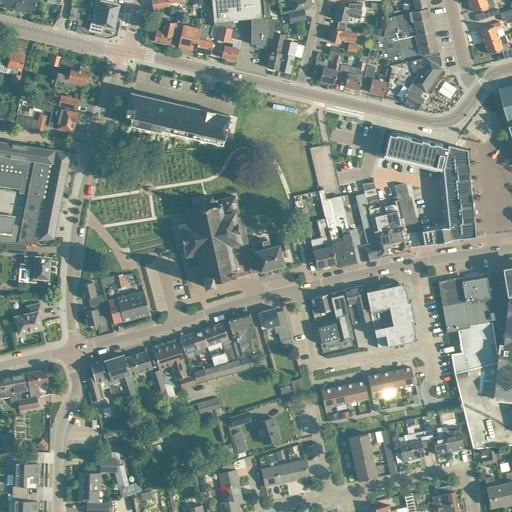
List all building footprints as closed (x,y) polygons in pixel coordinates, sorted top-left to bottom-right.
[(0,0),(0,3),(4,4),(4,6),(19,10),(20,7),(33,11),(33,13),(36,0),(0,0)] [(95,0),(93,10),(117,16),(120,4),(113,3),(113,0),(95,0)] [(151,0),(153,10),(170,7),(170,4),(185,1),(184,0),(151,0)] [(212,0),(214,24),(221,26),(218,37),(217,40),(233,44),(232,47),(224,45),(221,57),(236,61),(241,40),(230,37),(232,29),(230,28),(232,20),(250,20),(251,45),(265,44),(267,37),(265,17),(264,17),(262,17),(260,0),(212,0)] [(291,0),(294,10),(304,8),(312,7),(310,0),(291,0)] [(389,0),(383,0),(386,13),(392,12),(389,0)] [(427,6),(425,0),(413,0),(415,8),(427,6)] [(481,9),(482,11),(495,6),(492,0),(469,0),(473,12),(481,9)] [(334,19),(344,22),(346,22),(354,24),(355,16),(360,17),(362,10),(361,10),(363,4),(349,3),(348,7),(338,5),(334,19)] [(304,8),(294,10),(294,11),(288,12),(290,23),(307,19),(304,8)] [(432,30),(427,8),(409,12),(411,24),(414,23),(416,33),(432,30)] [(511,8),(511,9),(500,13),(503,21),(511,18),(511,8)] [(184,16),(183,9),(171,10),(172,18),(184,16)] [(476,21),(500,13),(498,9),(484,14),(484,12),(474,15),(476,21)] [(117,16),(93,10),(88,31),(102,34),(104,26),(114,28),(117,16)] [(384,36),(383,36),(383,41),(406,36),(410,35),(405,14),(386,18),(384,36)] [(201,23),(202,23),(200,29),(195,51),(210,55),(213,42),(206,40),(210,25),(206,24),(205,17),(201,18),(201,23)] [(270,19),(265,18),(267,37),(274,39),(267,68),(278,70),(282,54),(280,54),(284,39),(285,36),(283,36),(276,34),(279,19),(270,19)] [(500,21),(487,26),(488,28),(480,31),(484,43),(499,38),(496,31),(503,28),(500,21)] [(182,31),(183,25),(175,23),(175,24),(165,22),(163,32),(156,30),(154,41),(169,45),(173,29),(182,31)] [(214,26),(213,26),(210,36),(218,37),(221,26),(214,24),(214,26)] [(178,46),(195,51),(200,29),(183,25),(182,31),(178,46)] [(357,30),(337,25),(336,29),(332,28),(329,41),(339,44),(340,39),(354,43),(357,30)] [(410,35),(406,36),(383,41),(383,36),(372,34),(367,32),(365,37),(368,40),(371,40),(369,48),(382,51),(381,57),(392,60),(391,63),(397,64),(407,61),(407,57),(437,50),(436,43),(432,30),(416,33),(410,35)] [(484,43),(487,54),(496,51),(497,53),(502,51),(504,59),(511,56),(511,46),(509,48),(505,35),(499,38),(484,43)] [(293,56),(296,42),(284,39),(280,54),(282,54),(278,70),(289,73),(293,56)] [(358,47),(348,44),(346,51),(356,54),(358,47)] [(320,80),(334,84),(342,51),(330,48),(329,54),(334,55),(333,59),(334,59),(333,63),(334,64),(333,70),(323,67),(320,80)] [(0,63),(0,65),(7,67),(14,69),(11,80),(18,82),(23,64),(25,55),(11,51),(9,58),(2,56),(0,63)] [(391,68),(385,96),(401,99),(416,110),(424,99),(421,97),(425,91),(428,93),(430,93),(444,73),(443,71),(441,69),(441,68),(440,67),(442,64),(439,54),(407,61),(397,64),(391,63),(390,68),(391,68)] [(53,55),(51,63),(57,65),(59,57),(53,55)] [(340,70),(337,80),(345,82),(344,86),(359,90),(361,80),(365,63),(366,64),(368,57),(361,55),(359,62),(357,69),(355,69),(354,75),(347,74),(349,67),(341,65),(340,70)] [(62,59),(55,85),(62,87),(63,85),(73,87),(74,83),(80,85),(80,84),(85,85),(90,67),(82,65),(80,70),(72,68),(74,62),(62,59)] [(367,65),(364,76),(362,86),(370,88),(369,92),(383,95),(390,68),(383,67),(382,74),(379,73),(378,80),(372,79),(375,67),(367,65)] [(452,77),(445,87),(456,94),(463,84),(452,77)] [(509,120),(511,126),(511,131),(511,84),(500,88),(500,89),(501,91),(502,97),(504,103),(508,120),(509,120)] [(131,92),(125,115),(131,117),(130,125),(139,127),(139,126),(145,127),(145,129),(146,129),(147,127),(153,129),(152,130),(161,133),(162,131),(169,132),(170,131),(176,132),(175,134),(185,136),(185,134),(191,136),(191,137),(200,140),(200,138),(206,139),(206,141),(215,143),(215,142),(221,143),(221,144),(222,145),(229,115),(228,115),(227,119),(137,98),(138,94),(131,92)] [(61,95),(58,105),(75,110),(78,99),(61,95)] [(51,112),(51,116),(76,122),(78,113),(69,110),(43,104),(41,110),(51,112)] [(279,121),(280,105),(263,104),(262,120),(279,121)] [(309,122),(311,107),(295,105),(293,120),(309,122)] [(44,125),(47,116),(39,114),(37,123),(38,119),(17,115),(16,125),(29,128),(43,132),(44,125)] [(76,122),(51,116),(48,126),(63,130),(73,132),(75,122),(76,122)] [(389,134),(384,154),(442,168),(448,227),(445,227),(445,226),(425,230),(419,231),(411,198),(409,198),(406,185),(401,184),(394,185),(397,196),(393,197),(394,199),(398,198),(407,239),(409,247),(450,240),(450,239),(470,237),(471,229),(474,229),(475,229),(475,228),(474,223),(473,214),(473,209),(473,206),(472,202),(470,186),(470,180),(469,171),(469,170),(468,166),(468,165),(467,156),(464,157),(463,149),(464,149),(464,148),(448,144),(447,147),(441,146),(441,143),(434,141),(433,144),(428,143),(429,140),(421,138),(420,141),(409,139),(410,136),(396,132),(395,135),(389,134)] [(0,242),(6,242),(27,241),(44,240),(54,239),(71,152),(54,149),(54,150),(14,144),(0,141),(0,186),(20,189),(19,192),(28,193),(22,227),(14,226),(15,218),(0,215),(0,242)] [(364,191),(374,188),(373,182),(363,184),(364,191)] [(319,195),(317,188),(307,191),(308,198),(319,195)] [(374,188),(364,191),(365,195),(380,256),(391,253),(391,252),(395,251),(383,202),(378,203),(374,188)] [(323,189),(318,191),(322,204),(324,216),(325,216),(325,218),(331,243),(336,263),(337,267),(357,262),(357,261),(354,247),(350,235),(349,228),(346,217),(341,196),(326,199),(323,189)] [(356,233),(350,235),(354,247),(357,261),(364,259),(365,261),(380,257),(380,256),(365,195),(357,197),(368,243),(359,245),(356,233)] [(182,236),(179,236),(181,245),(183,245),(186,255),(189,255),(195,254),(197,253),(200,266),(201,271),(200,271),(204,286),(214,284),(214,283),(237,278),(237,277),(231,254),(228,245),(240,242),(242,250),(244,250),(243,247),(249,246),(248,245),(247,237),(242,218),(241,211),(238,212),(236,202),(235,196),(212,201),(211,197),(199,200),(194,201),(196,209),(188,211),(191,222),(179,225),(181,233),(182,236)] [(394,199),(383,202),(395,251),(398,250),(398,252),(410,249),(407,239),(398,198),(394,199)] [(296,210),(302,237),(311,235),(305,208),(296,210)] [(318,238),(310,239),(317,268),(336,263),(331,243),(325,218),(317,220),(320,233),(321,237),(318,238)] [(245,250),(249,265),(258,263),(260,271),(284,265),(280,250),(289,248),(284,230),(276,232),(279,244),(270,246),(268,239),(251,244),(252,248),(245,250)] [(6,242),(5,252),(26,253),(27,241),(6,242)] [(25,256),(24,263),(29,264),(27,282),(36,283),(36,278),(48,279),(49,258),(39,257),(25,256)] [(461,352),(451,354),(454,370),(454,372),(460,396),(462,406),(463,407),(473,449),(511,444),(511,267),(511,268),(511,266),(511,268),(504,269),(505,276),(504,276),(506,287),(507,287),(508,294),(510,293),(511,292),(511,299),(507,349),(503,348),(502,353),(498,353),(492,322),(470,326),(470,328),(458,331),(461,352)] [(462,277),(438,281),(439,288),(447,332),(458,331),(470,328),(470,326),(492,322),(497,321),(493,297),(494,297),(490,273),(481,274),(481,275),(462,278),(462,277)] [(116,282),(114,276),(114,275),(108,277),(100,278),(101,285),(116,282)] [(125,286),(122,275),(114,276),(116,282),(117,288),(125,286)] [(84,299),(88,298),(89,304),(105,300),(104,295),(101,296),(101,295),(96,296),(93,282),(81,284),(84,299)] [(388,346),(397,344),(412,341),(416,336),(405,287),(400,284),(366,291),(378,348),(388,346)] [(344,289),(346,299),(352,324),(369,320),(364,300),(366,300),(363,285),(344,289)] [(332,302),(336,320),(341,339),(341,342),(353,339),(353,336),(341,290),(330,293),(332,302)] [(150,314),(144,292),(128,295),(134,318),(150,314)] [(329,315),(331,322),(336,320),(332,302),(330,302),(328,294),(315,297),(319,313),(326,311),(327,315),(329,315)] [(128,295),(128,296),(108,301),(114,323),(134,318),(128,295)] [(105,300),(89,304),(91,310),(85,311),(88,326),(100,323),(101,326),(104,325),(106,322),(105,317),(102,315),(99,316),(98,313),(109,310),(106,300),(105,300)] [(18,333),(20,333),(22,334),(25,334),(26,332),(42,328),(40,318),(43,317),(40,304),(29,306),(30,313),(15,316),(18,333)] [(262,329),(274,326),(276,334),(278,333),(280,340),(291,337),(284,313),(283,310),(276,312),(275,308),(257,313),(262,329)] [(228,320),(235,343),(233,344),(238,360),(224,364),(227,374),(255,366),(251,354),(260,352),(250,314),(228,320)] [(316,326),(320,343),(320,344),(326,343),(334,341),(341,339),(336,320),(331,322),(316,326)] [(223,322),(201,330),(207,346),(209,351),(220,347),(221,349),(224,348),(225,350),(211,355),(214,365),(235,358),(223,322)] [(201,330),(191,333),(199,354),(203,352),(202,348),(207,346),(201,330)] [(191,333),(179,337),(185,354),(194,350),(196,355),(199,354),(191,333)] [(177,343),(165,347),(154,350),(159,368),(171,365),(175,379),(186,376),(181,361),(183,361),(177,343)] [(152,368),(147,351),(125,358),(130,375),(152,368)] [(125,358),(123,354),(104,360),(110,380),(124,375),(127,385),(126,385),(129,397),(136,395),(130,375),(125,358)] [(94,376),(87,378),(91,390),(94,401),(96,410),(97,410),(98,415),(111,412),(107,398),(106,398),(104,397),(102,389),(100,380),(107,378),(105,369),(102,359),(90,363),(94,376)] [(227,374),(224,364),(204,369),(206,379),(227,374)] [(400,369),(404,387),(415,384),(411,367),(400,369)] [(19,410),(40,407),(38,397),(40,396),(38,388),(37,388),(37,386),(49,384),(46,369),(26,373),(31,398),(17,400),(19,410)] [(204,369),(193,372),(196,382),(206,379),(204,369)] [(400,369),(389,372),(393,389),(404,387),(400,369)] [(151,373),(158,395),(163,393),(165,399),(168,398),(163,381),(162,382),(158,370),(151,373)] [(382,391),(393,389),(389,372),(378,374),(382,391)] [(15,392),(17,399),(21,398),(19,388),(26,387),(23,373),(12,376),(15,392)] [(367,376),(371,394),(372,399),(377,398),(376,393),(382,391),(378,374),(367,376)] [(12,376),(2,377),(5,391),(7,397),(9,396),(11,403),(17,401),(16,399),(17,399),(15,392),(12,376)] [(193,376),(179,380),(182,388),(195,383),(193,376)] [(364,381),(353,383),(357,401),(368,398),(364,381)] [(342,386),(346,403),(357,401),(353,383),(342,386)] [(342,386),(332,388),(335,405),(346,403),(342,386)] [(332,388),(321,390),(324,408),(335,405),(332,388)] [(224,393),(202,399),(204,404),(225,398),(224,393)] [(204,404),(206,412),(227,407),(226,399),(204,404)] [(465,422),(462,409),(455,411),(458,423),(465,422)] [(229,418),(230,419),(227,420),(230,427),(251,420),(249,411),(229,418)] [(263,444),(270,442),(279,438),(276,428),(277,428),(277,427),(276,427),(272,418),(256,423),(263,444)] [(453,426),(447,427),(447,426),(442,427),(447,452),(464,449),(461,439),(459,427),(453,428),(453,426)] [(432,432),(426,434),(428,446),(434,445),(436,454),(447,452),(442,427),(437,428),(438,436),(433,437),(432,432)] [(408,434),(414,459),(424,457),(423,447),(428,446),(426,434),(425,431),(408,434)] [(368,433),(349,437),(353,459),(372,455),(368,433)] [(392,441),(393,444),(395,453),(401,452),(403,461),(414,459),(408,434),(404,435),(406,443),(400,445),(398,436),(392,437),(393,441),(392,441)] [(42,436),(43,445),(54,444),(53,436),(42,436)] [(124,437),(117,440),(120,450),(127,447),(124,437)] [(235,442),(238,452),(247,450),(243,439),(235,442)] [(12,442),(3,442),(4,450),(12,450),(12,442)] [(488,456),(481,458),(483,465),(497,462),(494,449),(487,451),(488,456)] [(372,455),(353,459),(358,481),(377,477),(372,455)] [(14,456),(13,474),(16,474),(38,475),(39,463),(29,463),(29,457),(29,456),(14,456)] [(100,459),(100,471),(114,471),(117,471),(117,465),(117,459),(111,459),(110,459),(100,459)] [(305,460),(290,463),(294,480),(308,477),(305,460)] [(280,483),(294,480),(290,463),(276,466),(280,483)] [(117,471),(114,471),(122,498),(127,496),(125,487),(121,472),(119,465),(117,465),(117,471)] [(265,486),(280,483),(276,466),(261,469),(265,486)] [(239,484),(236,470),(218,473),(221,488),(239,484)] [(501,484),(506,504),(511,502),(511,471),(506,473),(508,483),(501,484)] [(81,498),(88,498),(88,502),(87,502),(102,503),(102,502),(101,502),(102,499),(102,497),(102,491),(97,491),(97,485),(100,485),(100,473),(79,473),(79,482),(81,482),(81,498)] [(7,474),(7,484),(13,485),(12,493),(28,494),(28,487),(38,487),(38,475),(16,474),(13,474),(11,474),(7,474)] [(493,476),(485,478),(491,507),(506,504),(501,484),(495,486),(493,476)] [(129,486),(125,487),(127,496),(141,491),(137,483),(129,486)] [(242,499),(239,484),(221,488),(224,501),(219,502),(219,503),(237,500),(242,499)] [(431,502),(433,507),(457,502),(454,491),(436,495),(438,501),(431,502)] [(12,493),(12,501),(14,502),(14,511),(16,511),(36,511),(37,501),(27,500),(28,494),(12,493)] [(404,495),(407,511),(410,511),(416,511),(412,493),(404,495)] [(137,496),(129,498),(132,511),(136,511),(140,511),(137,496)] [(221,511),(239,511),(237,500),(219,503),(221,511)] [(106,511),(107,503),(102,503),(87,502),(86,502),(86,511),(106,511)] [(458,511),(457,504),(457,502),(433,507),(433,511),(439,511),(440,511),(439,511),(458,511)]
